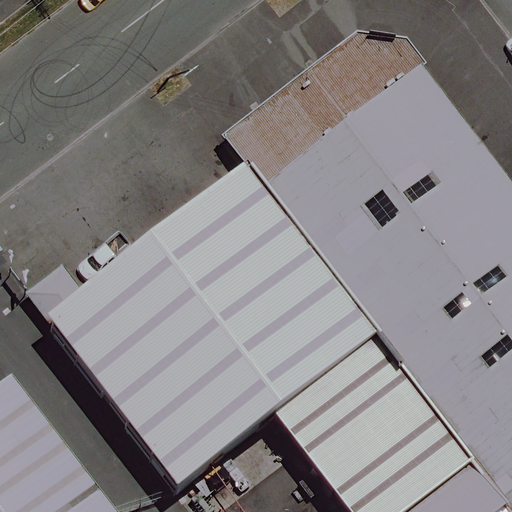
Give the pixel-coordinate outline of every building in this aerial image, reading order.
[(231,214),(346,362),(440,483),(462,511),(511,511),(511,240),(394,88),(231,214)] [(346,362),(216,194),(20,344),(150,511),(247,437),(346,362)] [(401,511),(440,483),(346,362),(247,437),(305,511),(401,511)] [(85,511),(0,401),(0,511),(85,511)] [(462,511),(440,483),(401,511),(462,511)]
